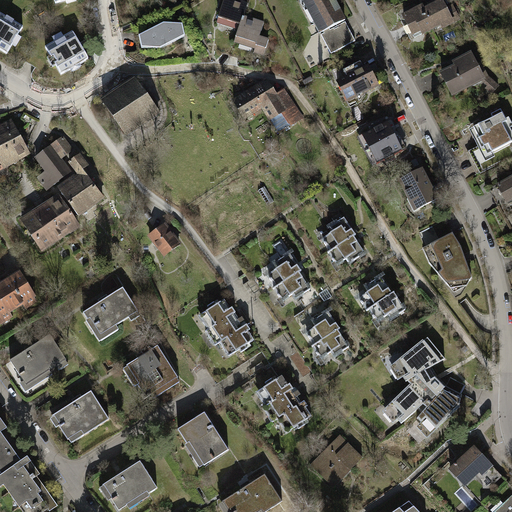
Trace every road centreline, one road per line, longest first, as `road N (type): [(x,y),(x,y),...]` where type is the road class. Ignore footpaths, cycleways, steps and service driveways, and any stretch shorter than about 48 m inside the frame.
road 1 (residential): [(361,0),(485,239),(503,318),(511,439)]
road 2 (residential): [(267,329),(227,267),(178,214),(155,203),(74,97)]
road 3 (residential): [(65,476),(203,387)]
